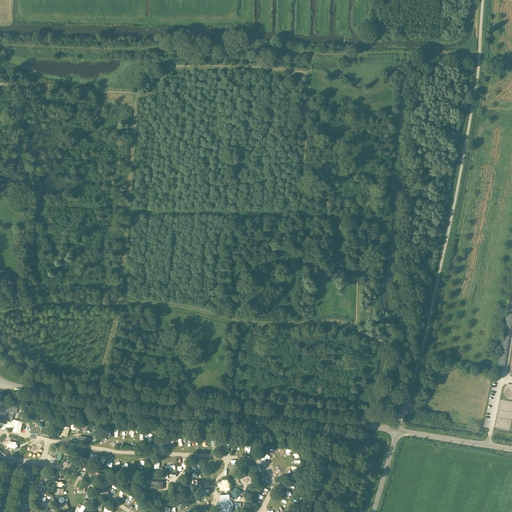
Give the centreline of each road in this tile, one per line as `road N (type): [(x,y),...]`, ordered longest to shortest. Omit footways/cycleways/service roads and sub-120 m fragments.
road 1 (track): [(478,60),(421,352)]
road 2 (unclassified): [(511,449),(397,431),(374,511)]
